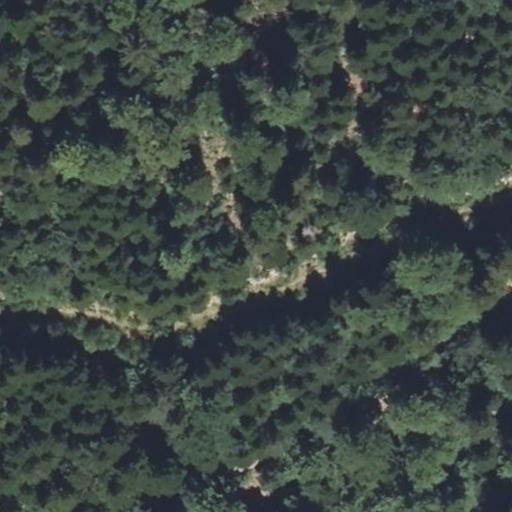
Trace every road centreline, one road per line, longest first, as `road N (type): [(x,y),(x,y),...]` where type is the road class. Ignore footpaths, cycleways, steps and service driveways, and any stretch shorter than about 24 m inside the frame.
road 1 (track): [(511,194),(433,218),(180,324),(83,311),(0,314)]
road 2 (track): [(112,511),(261,474),(390,398),(511,286)]
